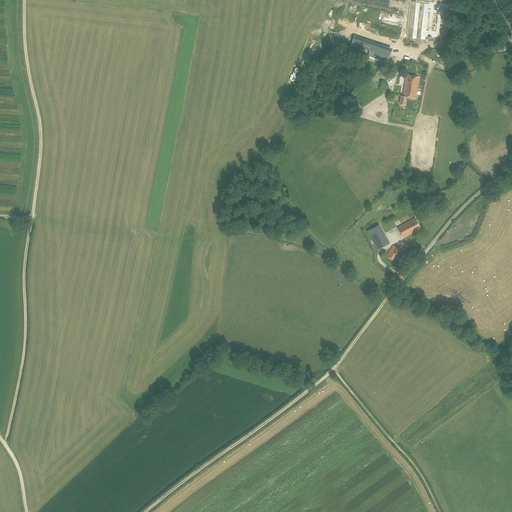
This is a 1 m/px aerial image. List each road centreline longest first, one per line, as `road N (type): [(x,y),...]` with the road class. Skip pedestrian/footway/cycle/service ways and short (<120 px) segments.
road 1 (track): [(145,511),(324,378),(423,254)]
road 2 (track): [(5,445),(26,337),(32,220)]
road 3 (track): [(25,0),(41,133),(32,220)]
road 4 (track): [(333,369),(422,473),(440,511)]
road 5 (unclassified): [(423,254),(511,169)]
